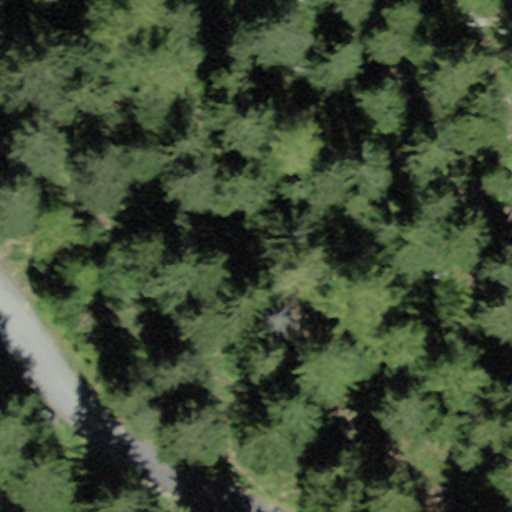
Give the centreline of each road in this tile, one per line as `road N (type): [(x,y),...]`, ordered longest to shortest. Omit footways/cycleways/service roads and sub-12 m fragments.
road 1 (unclassified): [(250,511),(178,473),(55,370),(0,303)]
road 2 (track): [(55,370),(86,511)]
